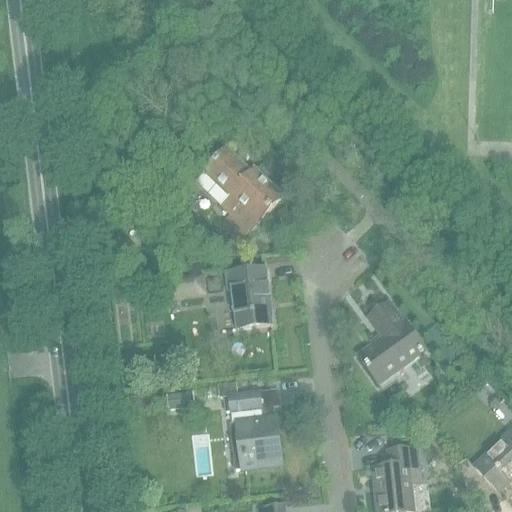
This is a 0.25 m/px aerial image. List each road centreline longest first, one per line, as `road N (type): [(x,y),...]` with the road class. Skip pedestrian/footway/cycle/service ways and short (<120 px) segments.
road 1 (secondary): [(82,511),(20,0)]
road 2 (residential): [(342,511),(320,305),(328,256)]
